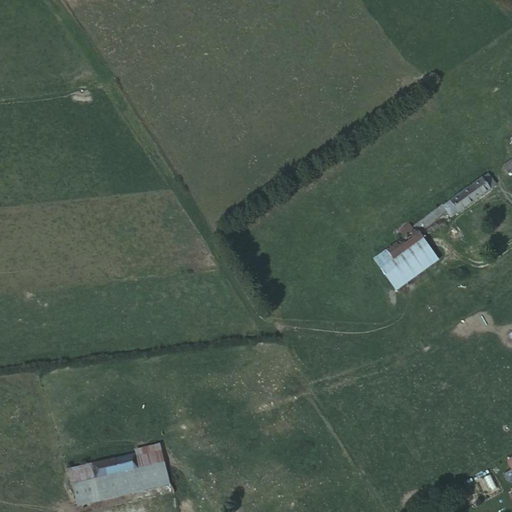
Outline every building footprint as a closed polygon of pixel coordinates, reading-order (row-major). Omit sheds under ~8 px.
[(511,152),(500,161),(507,169),(511,165),(511,152)] [(441,202),(448,208),(453,215),(493,187),(484,172),(441,202)] [(441,202),(414,220),(419,227),(448,208),(441,202)] [(414,220),(373,248),(384,263),(424,234),(419,227),(414,220)] [(384,263),(399,285),(440,257),(429,240),(424,234),(384,263)] [(134,446),(135,451),(138,468),(75,478),(79,498),(166,482),(158,441),(134,446)] [(138,468),(135,451),(73,463),(75,478),(138,468)]
